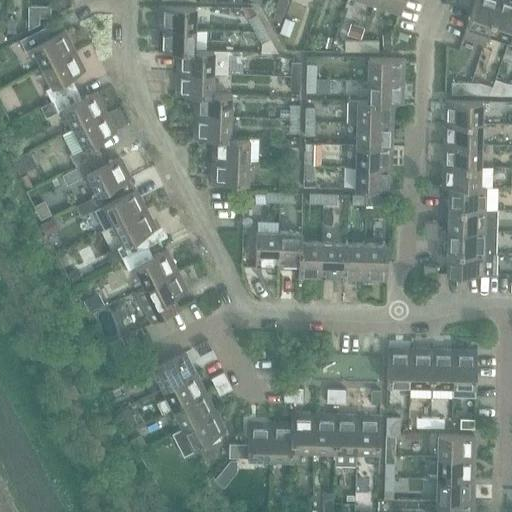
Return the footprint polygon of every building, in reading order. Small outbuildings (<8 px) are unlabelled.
[(373,0),(373,1),(399,10),(402,0),(373,0)] [(483,44),(487,32),(497,0),(473,0),(461,37),(483,44)] [(507,38),(511,25),(511,1),(506,0),(497,0),(487,32),(507,38)] [(159,27),(194,28),(195,5),(159,4),(159,27)] [(254,30),(262,25),(255,13),(247,18),(254,30)] [(348,33),(370,32),(370,21),(348,21),(348,33)] [(262,25),(254,30),(261,42),(269,37),(262,25)] [(41,66),(73,50),(63,30),(50,37),(44,26),(19,39),(25,50),(31,47),(41,66)] [(193,50),(193,49),(194,28),(159,27),(158,50),(178,50),(178,49),(193,50)] [(343,51),(346,51),(378,50),(378,39),(343,39),(343,51)] [(177,71),(212,72),(213,49),(193,49),(193,50),(178,49),(178,50),(177,71)] [(50,100),(76,87),(71,77),(83,70),(73,50),(41,66),(52,86),(45,90),(50,100)] [(367,79),(403,81),(403,58),(367,57),(367,79)] [(290,75),(300,75),(300,61),(291,61),(290,75)] [(306,77),(316,77),(316,63),(306,63),(306,77)] [(511,64),(486,63),(485,76),(511,77),(511,64)] [(212,92),(212,72),(177,71),(177,94),(195,94),(195,93),(212,93),(212,92)] [(299,89),(300,75),(290,75),(290,88),(299,89)] [(316,77),(306,77),(305,90),(315,91),(325,89),(325,77),(316,77)] [(488,94),(494,78),(493,77),(491,85),(479,81),(470,82),(470,93),(488,94)] [(511,94),(511,82),(507,82),(494,78),(488,94),(511,94)] [(402,103),(403,81),(367,79),(366,99),(366,100),(393,102),(393,103),(402,103)] [(470,93),(470,82),(468,82),(450,80),(450,92),(470,93)] [(73,128),(104,112),(94,92),(81,98),(76,87),(50,100),(56,111),(63,108),(73,128)] [(195,115),(230,116),(230,93),(212,92),(212,93),(195,93),(195,94),(195,115)] [(366,100),(366,99),(357,99),(346,98),(345,121),(357,122),(392,123),(393,103),(393,102),(366,100)] [(444,120),(481,121),(481,99),(444,98),(444,120)] [(149,144),(132,102),(115,108),(132,151),(149,144)] [(289,118),(299,118),(299,104),(289,104),(289,118)] [(305,120),(314,120),(315,107),(305,106),(305,120)] [(75,165),(100,153),(95,142),(115,132),(104,112),(73,128),(61,134),(71,154),(70,154),(75,165)] [(229,136),(230,116),(195,115),(194,137),(213,138),(213,137),(229,137),(229,136)] [(298,132),(299,118),(289,118),(288,131),(298,132)] [(314,121),(314,120),(305,120),(304,134),(314,134),(314,130),(325,130),(325,121),(314,121)] [(480,143),(481,121),(444,120),(443,142),(480,143)] [(392,145),(392,123),(357,122),(356,143),(392,145)] [(212,159),(247,159),(257,160),(257,137),(229,136),(229,137),(213,137),(213,138),(212,159)] [(480,165),(480,143),(443,142),(443,164),(480,165)] [(391,166),(392,145),(356,143),(355,165),(391,166)] [(288,161),(297,161),(298,147),(288,147),(288,161)] [(323,148),(323,156),(348,156),(348,147),(323,148)] [(303,163),(313,164),(313,150),(304,150),(303,163)] [(96,193),(116,183),(129,177),(119,157),(106,163),(100,153),(75,165),(63,172),(69,183),(81,176),(86,174),(96,193)] [(247,182),(247,159),(212,159),(212,181),(247,182)] [(297,175),(297,161),(288,161),(287,175),(297,175)] [(312,187),(313,164),(303,163),(303,186),(312,187)] [(479,186),(480,165),(443,164),(442,186),(448,186),(479,186)] [(391,189),(391,166),(355,165),(355,188),(391,189)] [(439,182),(425,183),(425,191),(439,191),(439,182)] [(112,224),(145,208),(135,188),(121,194),(116,183),(96,193),(91,196),(97,208),(93,210),(104,229),(112,224)] [(448,186),(448,207),(485,208),(485,186),(479,186),(448,186)] [(279,201),(280,192),(266,191),(265,201),(279,201)] [(280,192),(279,201),(293,202),(293,192),(280,192)] [(322,202),(323,193),(309,192),(308,202),(322,202)] [(323,193),(322,202),(336,203),(336,193),(323,193)] [(365,204),(365,194),(352,194),(351,203),(365,204)] [(365,194),(365,204),(379,204),(379,195),(365,194)] [(159,197),(144,206),(155,226),(170,217),(159,197)] [(496,209),(485,208),(448,207),(447,229),(495,230),(496,209)] [(122,258),(147,245),(142,235),(155,228),(145,208),(112,224),(122,244),(117,247),(122,258)] [(438,218),(425,218),(424,228),(438,228),(438,218)] [(494,252),(495,230),(447,229),(446,251),(483,252),(494,252)] [(277,266),(278,231),(256,230),(255,266),(277,266)] [(300,241),(301,241),(301,231),(278,231),(277,266),(298,267),(299,267),(300,241)] [(321,241),(301,241),(300,241),(299,267),(298,267),(297,276),(320,276),(321,241)] [(342,277),(343,242),(321,241),(320,276),(342,277)] [(363,278),(364,242),(343,242),(342,277),(363,278)] [(364,242),(363,278),(386,278),(387,243),(364,242)] [(143,286),(176,269),(166,249),(152,255),(147,245),(122,258),(128,269),(134,267),(143,286)] [(483,274),(483,252),(446,251),(446,273),(483,274)] [(511,257),(493,256),(491,273),(503,274),(503,285),(511,285),(511,257)] [(437,262),(424,262),(423,270),(437,270),(437,262)] [(176,269),(143,286),(133,291),(144,311),(148,309),(154,319),(178,307),(173,297),(187,290),(176,269)] [(192,291),(179,296),(184,307),(197,302),(192,291)] [(119,337),(105,344),(118,370),(132,362),(119,337)] [(146,339),(136,344),(143,357),(152,352),(146,339)] [(194,346),(198,354),(211,347),(207,339),(194,346)] [(408,383),(409,350),(387,349),(386,383),(408,383)] [(430,384),(431,350),(409,350),(408,383),(430,384)] [(452,385),(453,351),(431,350),(430,384),(452,385)] [(453,351),(452,385),(474,385),(475,351),(453,351)] [(162,388),(193,372),(183,352),(152,368),(162,388)] [(290,384),(309,381),(308,369),(288,372),(290,384)] [(214,386),(227,379),(223,370),(210,377),(214,386)] [(330,383),(351,384),(352,371),(331,370),(330,383)] [(172,407),(203,391),(193,372),(162,388),(166,396),(155,402),(161,413),(172,407)] [(227,379),(214,386),(218,394),(231,387),(227,379)] [(292,400),(292,386),(283,386),(283,400),(292,400)] [(292,386),(292,400),(301,400),(301,387),(292,386)] [(336,402),(336,388),(326,387),(325,402),(336,402)] [(336,388),(336,402),(344,402),(345,388),(336,388)] [(369,403),(380,403),(380,389),(370,389),(369,403)] [(182,426),(212,411),(203,391),(172,407),(182,426)] [(442,410),(442,399),(421,399),(421,410),(442,410)] [(204,440),(222,431),(212,411),(182,426),(172,431),(184,454),(205,444),(204,440)] [(429,426),(429,417),(429,411),(422,411),(422,416),(415,416),(415,426),(429,426)] [(312,450),(313,414),(291,414),(291,423),(292,423),(291,449),(292,450),(312,450)] [(334,451),(335,415),(313,414),(312,450),(334,451)] [(356,451),(357,416),(335,415),(334,451),(356,451)] [(357,416),(356,451),(378,452),(379,416),(357,416)] [(385,425),(399,425),(399,416),(386,416),(385,425)] [(450,427),(451,417),(429,417),(429,426),(450,427)] [(451,417),(450,427),(473,427),(473,418),(451,417)] [(269,458),(270,423),(247,422),(247,443),(238,443),(237,457),(269,458)] [(292,423),(291,423),(270,423),(269,458),(291,458),(292,450),(291,449),(292,423)] [(398,434),(399,425),(385,425),(385,434),(398,434)] [(436,454),(471,455),(472,433),(437,432),(436,454)] [(237,457),(238,443),(228,442),(228,457),(237,457)] [(470,478),(471,455),(436,454),(436,477),(470,478)] [(384,476),(393,476),(393,462),(384,462),(384,476)] [(392,490),(393,476),(384,476),(383,489),(392,490)] [(470,500),(470,478),(436,477),(435,499),(470,500)] [(469,511),(470,500),(435,499),(434,511),(469,511)]
